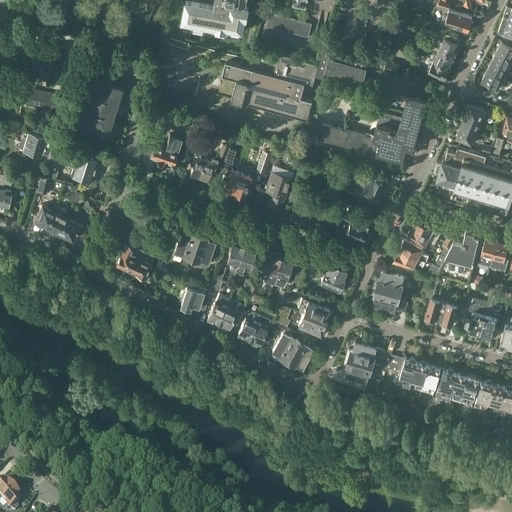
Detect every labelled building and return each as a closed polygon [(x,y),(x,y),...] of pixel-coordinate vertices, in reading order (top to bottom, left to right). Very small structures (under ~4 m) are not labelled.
[(54,0),(51,11),(58,13),(61,0),(54,0)] [(186,0),(183,18),(183,19),(184,19),(190,20),(195,21),(194,25),(205,27),(206,23),(217,25),(216,29),(226,31),(227,27),(228,28),(228,25),(232,26),(232,30),(240,32),(241,28),(243,28),(243,26),(245,16),(246,16),(247,17),(249,5),(246,4),(246,1),(246,2),(246,0),(215,0),(214,4),(201,2),(193,0),(186,0)] [(474,20),(472,19),(473,15),(450,8),(451,3),(442,0),(439,0),(436,7),(445,9),(441,20),(445,22),(469,29),(470,25),(472,25),(474,20)] [(511,6),(507,5),(499,29),(504,31),(503,33),(511,36),(511,6)] [(29,10),(13,6),(11,15),(26,19),(29,10)] [(265,10),(257,40),(316,56),(321,37),(314,35),(316,31),(310,29),(312,22),(306,20),(300,19),(294,17),(288,16),(282,14),(276,13),(271,11),(270,11),(265,10)] [(440,48),(455,56),(455,55),(457,55),(458,52),(458,50),(458,49),(454,47),(456,43),(458,44),(460,39),(448,33),(440,48)] [(385,40),(374,62),(372,67),(373,67),(398,73),(401,63),(386,60),(393,44),(385,40)] [(508,43),(502,40),(500,44),(499,44),(496,48),(497,49),(497,50),(511,57),(511,44),(511,45),(511,44),(510,43),(510,44),(509,43),(508,42),(508,43)] [(62,49),(62,46),(57,44),(56,48),(47,46),(45,54),(41,53),(38,62),(42,63),(40,71),(55,75),(62,49)] [(226,59),(223,73),(228,74),(238,77),(232,98),(243,101),(243,99),(308,116),(313,98),(302,95),(303,90),(311,92),(323,95),(324,90),(312,87),(316,73),(319,62),(259,46),(257,52),(254,51),(250,65),(232,61),(226,59)] [(324,48),(319,62),(316,73),(324,75),(326,68),(364,79),(365,74),(371,76),(373,67),(372,67),(374,62),(324,48)] [(435,60),(450,67),(455,56),(440,48),(435,60)] [(511,57),(497,50),(496,50),(496,51),(495,52),(495,53),(492,59),(508,67),(510,63),(511,64),(511,61),(511,57)] [(509,68),(508,67),(492,59),(492,60),(491,59),(491,60),(491,62),(490,61),(490,62),(487,69),(503,77),(505,73),(506,73),(508,69),(510,70),(511,69),(509,68)] [(450,67),(435,60),(429,71),(445,79),(450,67)] [(506,78),(503,77),(487,69),(486,69),(487,70),(486,71),(485,72),(486,72),(482,79),(483,79),(481,81),(487,84),(488,82),(499,87),(503,79),(505,80),(506,78)] [(122,87),(123,85),(92,76),(86,95),(88,96),(85,105),(84,105),(78,124),(108,133),(109,131),(110,131),(111,127),(111,125),(114,114),(112,114),(115,104),(117,105),(121,93),(122,93),(123,89),(122,87)] [(410,77),(409,83),(417,85),(428,88),(429,82),(418,79),(410,77)] [(61,97),(41,92),(31,89),(27,102),(58,110),(61,97)] [(413,147),(427,93),(409,89),(402,116),(380,111),(373,136),(330,125),(327,138),(403,157),(406,145),(413,147)] [(466,113),(465,114),(481,121),(483,115),(484,115),(487,110),(470,103),(470,104),(468,105),(467,108),(468,109),(467,109),(466,109),(466,110),(467,110),(466,112),(465,111),(465,112),(466,113)] [(461,124),(460,125),(476,132),(478,126),(480,127),(482,121),(481,121),(465,114),(465,116),(463,116),(462,119),(463,120),(461,120),(461,121),(462,121),(462,123),(460,122),(460,123),(461,124)] [(509,136),(511,137),(511,114),(510,114),(509,115),(507,115),(503,130),(510,132),(509,136)] [(191,115),(184,136),(191,139),(199,118),(191,115)] [(320,136),(327,138),(330,125),(323,123),(320,136)] [(461,138),(459,143),(469,146),(470,142),(471,143),(472,141),(473,142),(475,136),(479,138),(481,134),(476,132),(460,125),(460,126),(459,126),(460,127),(459,129),(458,128),(458,129),(459,129),(459,130),(458,129),(455,135),(456,135),(456,136),(461,138)] [(49,152),(53,137),(54,132),(48,130),(47,136),(39,133),(40,130),(34,128),(33,131),(28,130),(26,137),(25,136),(25,137),(23,136),(22,137),(21,139),(20,143),(20,145),(20,146),(23,147),(23,150),(23,152),(28,153),(30,152),(31,149),(34,150),(33,153),(34,155),(39,156),(40,155),(41,152),(42,150),(49,152)] [(201,134),(195,132),(190,145),(196,147),(201,134)] [(173,164),(173,163),(182,137),(170,133),(166,146),(155,142),(150,155),(157,157),(156,159),(158,160),(159,158),(163,159),(162,160),(165,164),(169,166),(173,164)] [(499,154),(504,138),(497,136),(492,152),(499,154)] [(53,137),(49,152),(47,159),(43,174),(51,176),(56,178),(64,149),(72,151),(68,163),(74,165),(71,173),(91,179),(92,178),(96,179),(97,173),(96,172),(94,171),(95,167),(97,168),(99,167),(101,162),(97,161),(97,159),(80,154),(83,146),(67,141),(66,142),(53,137)] [(224,143),(220,154),(226,156),(230,145),(224,143)] [(490,152),(492,145),(483,143),(481,150),(490,152)] [(440,177),(437,188),(445,190),(443,195),(479,206),(482,198),(501,204),(500,208),(507,210),(511,194),(511,159),(487,152),(486,154),(468,148),(458,145),(456,151),(448,148),(445,160),(443,159),(441,164),(442,166),(441,170),(439,171),(438,176),(440,177)] [(190,173),(199,176),(206,158),(207,155),(201,153),(202,150),(195,148),(194,150),(190,162),(193,163),(190,173)] [(264,150),(256,171),(265,174),(272,153),(264,150)] [(214,154),(213,157),(212,156),(212,157),(207,155),(206,158),(199,176),(207,179),(211,170),(214,171),(218,158),(219,156),(214,154)] [(251,175),(231,168),(234,161),(226,158),(221,172),(224,173),(222,180),(226,181),(224,187),(234,191),(243,195),(244,194),(248,196),(251,187),(247,186),(251,175)] [(281,207),(285,195),(291,197),(293,190),(287,188),(291,176),(293,170),(273,163),(271,170),(265,189),(266,190),(266,188),(271,189),(267,202),(264,201),(264,202),(281,207)] [(1,169),(0,174),(0,206),(1,204),(7,206),(11,190),(3,188),(5,182),(11,184),(13,176),(14,173),(1,169)] [(381,189),(384,181),(376,178),(377,175),(373,174),(372,176),(365,173),(362,181),(358,179),(355,186),(359,188),(358,190),(371,196),(370,199),(375,202),(377,198),(379,196),(381,191),(381,189)] [(51,176),(43,174),(42,174),(38,190),(46,192),(51,176)] [(94,187),(88,185),(86,192),(92,195),(94,187)] [(294,187),(293,190),(291,197),(288,203),(296,205),(294,211),(293,211),(290,220),(308,225),(314,205),(309,203),(308,205),(297,201),(301,189),(294,187)] [(318,194),(315,204),(322,206),(325,196),(318,194)] [(88,199),(85,205),(94,209),(97,203),(88,199)] [(42,203),(34,220),(39,222),(39,223),(46,227),(55,210),(42,203)] [(58,233),(59,234),(66,219),(68,215),(66,214),(66,215),(55,210),(46,227),(54,231),(54,230),(59,232),(58,233)] [(339,218),(342,219),(366,229),(371,218),(354,211),(352,215),(347,214),(342,211),(339,218)] [(66,219),(59,234),(60,233),(64,235),(64,236),(71,239),(72,238),(72,239),(76,231),(77,232),(78,231),(83,233),(87,224),(79,220),(68,215),(66,219)] [(414,222),(413,224),(438,238),(444,227),(436,223),(437,222),(427,217),(427,219),(418,215),(416,215),(413,222),(414,222)] [(362,240),(366,229),(342,219),(336,233),(344,236),(345,233),(345,232),(355,236),(353,240),(360,242),(361,239),(362,240)] [(438,238),(413,224),(411,228),(410,228),(408,232),(408,235),(425,244),(428,239),(435,243),(438,238)] [(190,259),(200,230),(192,227),(190,231),(190,232),(182,229),(180,235),(179,235),(174,250),(175,251),(174,254),(190,259)] [(200,230),(190,259),(206,265),(207,261),(208,261),(210,255),(213,247),(212,247),(214,240),(207,238),(207,237),(206,237),(207,233),(200,230)] [(159,259),(161,259),(160,261),(165,262),(165,261),(166,261),(175,233),(169,231),(159,259)] [(446,256),(440,266),(437,273),(438,273),(466,280),(470,281),(477,253),(475,253),(480,234),(466,231),(463,242),(454,240),(450,248),(446,256)] [(445,241),(451,244),(456,235),(449,232),(445,241)] [(479,252),(476,262),(491,265),(492,260),(497,239),(490,237),(486,236),(481,253),(479,252)] [(402,246),(401,248),(419,257),(426,259),(429,254),(421,252),(423,247),(406,238),(406,239),(403,240),(402,243),(402,246)] [(491,265),(491,266),(505,269),(509,257),(506,256),(509,241),(505,240),(505,241),(497,239),(492,260),(491,265)] [(236,270),(244,245),(240,244),(240,245),(239,245),(240,241),(235,240),(234,243),(232,243),(227,260),(232,261),(230,268),(236,270)] [(116,262),(124,266),(126,262),(127,262),(128,258),(134,261),(136,257),(138,258),(139,256),(138,255),(139,254),(134,251),(136,245),(131,243),(129,242),(126,241),(121,252),(120,254),(118,255),(117,258),(117,260),(116,262)] [(244,245),(236,270),(243,272),(245,265),(250,267),(255,249),(254,249),(255,246),(249,244),(248,247),(247,247),(244,245)] [(126,262),(124,266),(135,271),(137,272),(138,274),(141,276),(144,275),(145,276),(152,262),(150,261),(154,252),(143,247),(139,256),(138,258),(136,257),(134,261),(128,258),(127,262),(126,262)] [(419,257),(401,248),(399,252),(398,252),(394,258),(395,259),(395,260),(414,266),(416,261),(423,265),(426,259),(419,257)] [(266,279),(273,281),(280,257),(277,255),(277,256),(276,256),(277,252),(270,250),(269,254),(264,271),(268,272),(266,279)] [(440,266),(446,256),(439,253),(435,261),(437,261),(436,264),(440,266)] [(273,281),(280,283),(282,276),(287,278),(292,260),(293,257),(285,254),(284,258),(280,257),(273,281)] [(303,257),(292,286),(298,288),(309,259),(303,257)] [(346,270),(324,261),(318,274),(322,276),(320,282),(339,290),(344,278),(343,278),(346,270)] [(440,266),(436,264),(433,262),(428,271),(437,274),(438,273),(437,273),(440,266)] [(215,276),(222,279),(225,269),(226,266),(220,264),(219,267),(215,276)] [(418,277),(420,269),(406,266),(404,273),(418,277)] [(376,277),(374,284),(403,292),(407,276),(397,273),(390,271),(389,271),(383,269),(381,277),(380,277),(380,278),(376,277)] [(216,275),(209,273),(206,284),(212,286),(212,285),(215,277),(216,275)] [(434,295),(440,275),(433,273),(427,296),(431,297),(426,314),(427,315),(426,319),(433,321),(434,317),(439,318),(447,292),(441,291),(439,297),(434,295)] [(223,280),(222,279),(215,276),(215,277),(212,285),(220,288),(223,280)] [(245,289),(247,290),(251,280),(246,278),(242,288),(245,289)] [(259,281),(253,279),(248,290),(251,292),(254,293),(259,281)] [(403,292),(374,284),(371,293),(375,295),(376,295),(374,303),(380,305),(388,307),(395,308),(403,310),(405,300),(401,299),(403,292)] [(206,304),(209,295),(212,287),(211,287),(205,285),(203,290),(187,285),(180,304),(189,307),(191,303),(197,305),(196,306),(197,307),(201,309),(203,308),(203,307),(205,308),(206,304)] [(487,306),(480,333),(483,334),(483,333),(492,336),(492,335),(496,336),(499,328),(495,327),(500,310),(491,307),(492,304),(496,302),(500,289),(493,287),(489,301),(487,306)] [(281,288),(276,301),(282,303),(288,290),(281,288)] [(288,290),(286,295),(297,299),(300,294),(288,290)] [(254,293),(251,292),(248,297),(255,301),(258,294),(254,293)] [(447,292),(439,318),(444,320),(443,324),(450,326),(451,322),(452,322),(458,303),(451,300),(453,294),(447,292)] [(214,319),(218,321),(229,297),(220,293),(216,299),(208,315),(207,318),(212,321),(214,318),(215,319),(214,319)] [(229,297),(218,321),(221,323),(221,322),(222,322),(220,325),(226,329),(228,325),(229,326),(237,310),(241,312),(244,306),(245,305),(238,302),(229,297)] [(329,308),(302,297),(298,307),(301,308),(300,311),(303,312),(302,313),(313,318),(314,315),(325,320),(326,317),(330,319),(334,310),(329,309),(329,308)] [(281,304),(282,303),(276,301),(270,313),(276,316),(281,304)] [(467,318),(464,327),(468,328),(468,329),(477,332),(476,332),(480,333),(487,306),(472,301),(472,302),(470,309),(473,310),(471,319),(467,318)] [(245,335),(248,337),(259,314),(252,310),(244,306),(241,312),(241,313),(245,315),(238,331),(239,331),(237,335),(243,337),(244,334),(245,334),(245,335)] [(313,318),(302,313),(297,324),(318,332),(318,331),(324,334),(327,326),(323,324),(325,320),(314,315),(313,318)] [(271,319),(259,314),(248,337),(252,338),(253,338),(251,342),(257,344),(259,341),(260,341),(271,319)] [(276,320),(286,325),(287,325),(290,319),(287,317),(284,316),(279,314),(276,320)] [(511,344),(511,315),(508,314),(506,322),(501,340),(509,343),(511,344)] [(286,326),(276,322),(273,327),(282,332),(272,349),(279,353),(279,354),(277,358),(285,362),(298,338),(291,334),(293,330),(286,326)] [(298,338),(285,362),(292,366),(294,363),(295,363),(302,366),(306,361),(310,354),(309,354),(313,348),(312,348),(315,342),(307,338),(305,342),(298,338)] [(348,348),(346,356),(372,363),(374,355),(383,358),(385,351),(386,349),(380,347),(376,346),(370,344),(363,342),(362,342),(356,341),(354,349),(352,348),(352,349),(348,348)] [(382,362),(381,366),(387,367),(391,353),(385,351),(383,358),(382,362)] [(391,353),(387,367),(393,369),(394,366),(397,355),(391,353)] [(395,370),(391,382),(403,385),(404,383),(409,385),(416,360),(415,357),(412,356),(409,358),(405,357),(404,357),(397,355),(394,366),(393,369),(395,370)] [(346,356),(344,364),(348,365),(348,366),(346,374),(353,376),(360,378),(366,379),(368,380),(367,385),(378,388),(380,379),(372,377),(375,364),(372,363),(346,356)] [(409,385),(409,387),(415,389),(416,387),(421,388),(429,363),(417,360),(416,360),(409,385)] [(429,363),(421,388),(428,390),(428,392),(433,394),(441,367),(429,364),(429,363)] [(434,398),(433,400),(431,406),(437,408),(439,400),(440,400),(442,394),(448,396),(449,392),(455,371),(454,371),(454,370),(453,369),(452,369),(451,368),(450,368),(449,368),(448,369),(447,369),(443,368),(438,387),(436,395),(434,398)] [(461,396),(467,375),(466,374),(466,373),(460,371),(460,372),(455,371),(449,392),(461,396)] [(479,379),(475,377),(474,376),(473,375),(472,374),(471,374),(470,374),(469,375),(468,375),(467,375),(461,396),(460,400),(467,402),(466,403),(472,405),(479,379)] [(486,408),(493,383),(492,382),(491,380),(488,379),(486,381),(482,379),(474,406),(480,408),(480,406),(486,408)] [(492,409),(498,411),(506,386),(494,382),(493,383),(486,408),(486,410),(492,411),(492,409)] [(506,386),(498,411),(505,413),(504,415),(510,417),(511,408),(511,385),(509,385),(506,386)] [(0,499),(2,498),(9,492),(15,488),(9,481),(7,482),(3,479),(0,481),(0,499)] [(9,492),(2,498),(10,508),(11,508),(13,510),(16,510),(17,509),(18,506),(16,504),(21,499),(18,496),(20,494),(15,488),(9,492)]
